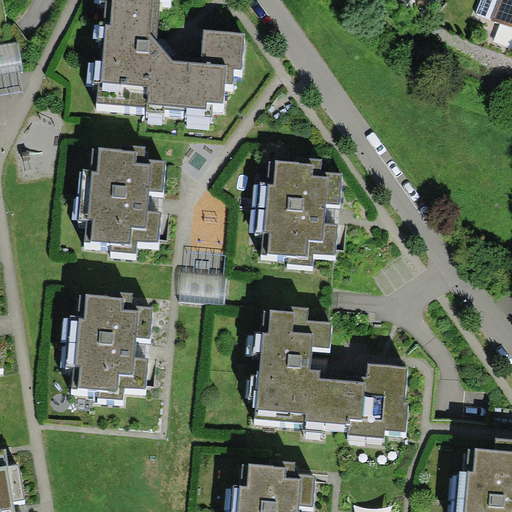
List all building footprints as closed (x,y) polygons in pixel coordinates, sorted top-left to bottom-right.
[(169,0),(109,0),(103,106),(148,109),(147,118),(207,122),(209,90),(236,91),(238,42),(199,39),(197,69),(165,68),(152,54),(155,4),(169,5),(169,0)] [(511,0),(504,0),(496,28),(511,32),(511,0)] [(115,158),(91,157),(90,180),(77,179),(75,224),(87,224),(86,250),(130,252),(130,248),(155,249),(156,219),(146,219),(147,201),(158,201),(159,167),(141,166),(142,154),(115,153),(115,158)] [(294,170),(270,169),(269,192),(257,191),(255,236),(266,236),(265,262),(309,264),(309,260),(335,261),(336,232),(326,231),(326,213),(337,213),(338,179),(321,179),(321,167),(294,166),(294,170)] [(103,302),(79,301),(79,324),(66,323),(64,368),(75,368),(74,394),(118,396),(118,392),(144,393),(145,364),(135,363),(136,345),(146,345),(148,311),(130,311),(130,299),(103,298),(103,302)] [(281,320),(265,319),(260,420),(305,422),(304,428),(402,433),(405,373),(368,371),(367,386),(327,384),(328,376),(314,376),(316,354),(328,354),(329,329),(304,328),(305,315),(281,314),(281,320)] [(496,465),(463,464),(462,511),(511,511),(511,451),(496,451),(496,465)] [(0,511),(10,511),(10,509),(21,508),(16,471),(3,473),(2,463),(0,463),(0,511)] [(264,472),(241,472),(240,494),(227,494),(226,511),(307,511),(309,482),(291,481),(292,469),(265,468),(264,472)]
